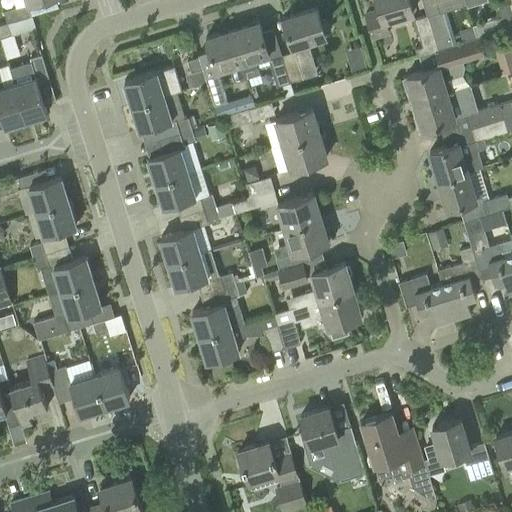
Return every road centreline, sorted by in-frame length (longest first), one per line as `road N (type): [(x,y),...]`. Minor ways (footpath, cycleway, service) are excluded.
road 1 (residential): [(400,353),(368,244),(412,200),(381,79)]
road 2 (residential): [(173,419),(91,135)]
road 3 (residential): [(173,419),(400,353)]
road 4 (residential): [(0,467),(173,419)]
road 5 (residential): [(91,135),(74,81),(78,55),(94,33),(114,24)]
road 6 (residential): [(400,353),(453,385),(511,368)]
